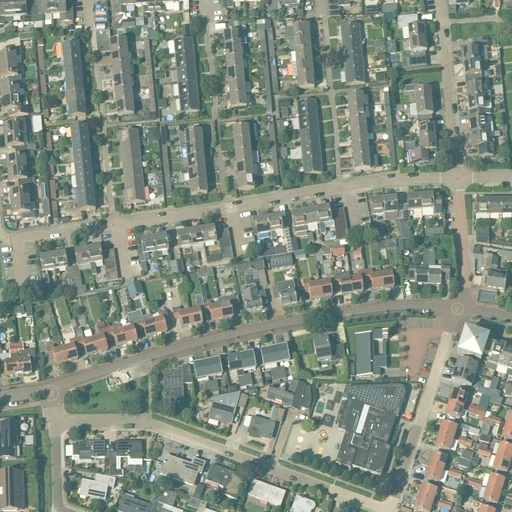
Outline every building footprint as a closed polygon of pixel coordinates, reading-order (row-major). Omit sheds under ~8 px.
[(26,0),(12,1),(13,19),(21,18),(22,25),(33,24),(32,3),(26,3),(26,0)] [(33,24),(44,24),(43,17),(52,17),(51,0),(39,0),(39,3),(32,3),(33,24)] [(65,0),(51,0),(52,17),(61,16),(61,23),(72,22),(71,1),(66,2),(65,0)] [(126,8),(135,8),(134,0),(114,0),(115,16),(127,15),(126,8)] [(134,0),(135,8),(143,7),(143,14),(155,14),(153,0),(134,0)] [(153,0),(155,14),(165,13),(164,6),(175,5),(174,4),(181,4),(181,0),(153,0)] [(4,19),(13,19),(12,1),(0,1),(0,26),(5,27),(4,19)] [(409,41),(426,40),(425,27),(418,28),(417,17),(398,19),(399,30),(408,29),(409,41)] [(309,27),(300,27),(300,22),(292,23),(293,28),(294,28),(295,40),(310,39),(309,27)] [(342,43),(361,41),(359,27),(341,29),(342,43)] [(156,40),(156,32),(148,33),(149,41),(156,40)] [(32,34),(19,36),(20,43),(33,41),(32,34)] [(224,35),(225,48),(241,46),(240,34),(224,35)] [(311,51),(310,39),(295,40),(296,53),(311,51)] [(176,57),(194,55),(192,40),(174,42),(176,57)] [(401,60),(425,58),(425,52),(427,52),(426,40),(409,41),(411,54),(401,54),(401,60)] [(112,55),(128,54),(127,41),(111,42),(112,55)] [(361,41),(342,43),(344,57),(362,56),(361,41)] [(462,52),(463,63),(480,62),(479,50),(488,49),(487,43),(472,44),(473,51),(462,52)] [(64,60),(80,58),(79,46),(56,49),(57,60),(64,59),(64,60)] [(241,46),(225,48),(227,60),(242,59),(241,46)] [(0,57),(0,67),(17,66),(16,56),(21,55),(20,49),(7,50),(8,56),(0,57)] [(312,63),(311,51),(296,53),(297,65),(312,63)] [(128,54),(112,55),(114,67),(129,66),(128,54)] [(194,55),(176,57),(177,71),(195,69),(194,55)] [(362,56),(344,57),(345,72),(364,70),(362,56)] [(80,58),(64,60),(65,72),(82,70),(80,58)] [(242,59),(227,60),(228,73),(243,71),(242,59)] [(465,77),(466,76),(467,82),(482,80),(480,67),(487,67),(486,61),(480,62),(463,63),(465,77)] [(312,63),(297,65),(291,66),(292,78),(299,77),(314,76),(312,63)] [(9,84),(22,82),(22,77),(18,77),(17,66),(0,67),(0,77),(0,79),(8,78),(9,84)] [(129,66),(114,67),(115,80),(130,78),(129,66)] [(195,69),(177,71),(179,86),(197,84),(195,69)] [(82,70),(65,72),(67,84),(83,82),(82,70)] [(364,70),(345,72),(347,86),(365,84),(364,70)] [(243,71),(228,73),(229,85),(245,83),(243,71)] [(155,73),(156,80),(163,79),(163,72),(155,73)] [(315,89),(314,76),(299,77),(300,91),(315,89)] [(130,78),(115,80),(116,92),(132,91),(130,78)] [(466,87),(467,99),(490,97),(490,92),(483,93),(482,80),(467,82),(467,87),(466,87)] [(1,91),(2,101),(21,99),(20,89),(23,89),(22,82),(9,84),(9,90),(1,91)] [(83,82),(67,84),(68,96),(84,94),(83,82)] [(245,83),(229,85),(230,97),(246,96),(245,83)] [(197,84),(179,86),(180,100),(198,98),(197,84)] [(415,92),(416,104),(432,102),(431,91),(420,92),(420,86),(404,87),(405,93),(415,92)] [(132,91),(116,92),(117,104),(133,103),(132,91)] [(84,94),(68,96),(69,107),(85,106),(84,94)] [(348,97),(349,109),(365,108),(363,95),(348,97)] [(246,96),(230,97),(232,110),(247,108),(246,96)] [(485,111),(484,103),(491,103),(490,97),(467,99),(468,112),(470,112),(470,118),(485,116),(490,116),(490,110),(485,111)] [(198,98),(180,100),(182,115),(200,113),(198,98)] [(28,110),(22,111),(21,99),(2,101),(3,112),(9,112),(10,118),(29,116),(28,110)] [(298,104),(299,119),(317,117),(316,102),(298,104)] [(416,104),(417,117),(418,122),(432,121),(432,115),(433,115),(432,102),(416,104)] [(133,103),(117,104),(118,117),(134,116),(133,103)] [(70,120),(87,118),(85,106),(69,107),(70,120)] [(349,109),(350,122),(366,120),(365,108),(349,109)] [(469,123),(471,135),(493,133),(492,128),(486,129),(485,116),(470,118),(471,123),(469,123)] [(319,131),(317,117),(299,119),(301,133),(319,131)] [(5,127),(6,138),(24,136),(23,125),(26,125),(26,119),(12,120),(13,126),(5,127)] [(367,133),(366,120),(350,122),(351,134),(367,133)] [(418,122),(419,140),(436,138),(435,126),(433,126),(432,121),(418,122)] [(286,134),(285,128),(283,128),(283,122),(277,123),(278,135),(286,134)] [(34,134),(42,134),(41,126),(34,126),(34,134)] [(73,142),(89,140),(88,128),(71,130),(73,142)] [(235,142),(250,141),(249,128),(233,129),(235,142)] [(301,133),(302,147),(320,146),(319,131),(301,133)] [(122,148),(140,146),(138,132),(120,134),(122,148)] [(186,134),(187,147),(203,146),(202,133),(186,134)] [(351,134),(352,146),(368,144),(367,133),(351,134)] [(488,147),(487,139),(493,139),(493,133),(471,135),(472,148),(478,148),(479,158),(493,157),(492,146),(488,147)] [(15,153),(28,152),(28,146),(25,146),(24,136),(6,138),(7,149),(14,148),(15,153)] [(421,152),(411,153),(412,164),(428,162),(427,152),(437,152),(436,138),(419,140),(421,152)] [(89,140),(73,142),(74,154),(90,152),(89,140)] [(250,141),(235,142),(236,155),(251,153),(250,141)] [(352,146),(354,158),(369,157),(368,144),(352,146)] [(140,146),(122,148),(123,162),(141,161),(140,146)] [(203,146),(187,147),(188,159),(204,158),(203,146)] [(302,147),(303,154),(303,162),(322,160),(320,146),(302,147)] [(8,161),(9,171),(27,169),(26,159),(29,159),(28,152),(15,153),(15,160),(8,161)] [(90,152),(74,154),(75,165),(91,164),(90,152)] [(251,153),(236,155),(237,167),(252,165),(251,153)] [(355,172),(371,170),(374,170),(374,165),(370,165),(369,157),(354,158),(355,172)] [(204,158),(188,159),(189,171),(205,170),(204,158)] [(323,174),(322,160),(303,162),(305,176),(323,174)] [(141,161),(123,162),(125,177),(143,175),(141,161)] [(91,164),(75,165),(77,177),(93,175),(91,164)] [(237,167),(238,178),(254,177),(252,165),(237,167)] [(18,187),(31,186),(31,180),(28,180),(27,169),(9,171),(10,182),(18,181),(18,187)] [(205,170),(189,171),(190,184),(206,182),(205,170)] [(93,175),(77,177),(78,189),(94,187),(93,175)] [(143,175),(125,177),(126,191),(144,189),(143,175)] [(254,177),(238,178),(238,181),(235,182),(236,187),(239,187),(239,192),(255,190),(254,177)] [(206,182),(190,184),(192,196),(208,195),(206,182)] [(11,194),(12,204),(31,203),(30,193),(32,192),(31,186),(18,187),(19,193),(11,194)] [(94,187),(78,189),(79,201),(95,199),(94,187)] [(144,189),(126,191),(128,206),(146,204),(144,189)] [(424,196),(420,196),(422,212),(434,211),(434,216),(442,215),(441,201),(433,201),(433,195),(430,195),(430,193),(424,194),(424,196)] [(422,219),(421,212),(422,212),(420,196),(418,197),(418,194),(411,195),(411,197),(407,197),(409,217),(414,217),(414,220),(422,219)] [(396,198),(384,200),(385,215),(398,214),(396,198)] [(95,199),(79,201),(80,213),(97,211),(95,199)] [(385,215),(384,200),(371,201),(373,217),(385,215)] [(502,217),(511,217),(511,201),(502,202),(502,217)] [(476,222),(489,223),(489,217),(489,202),(476,202),(476,217),(476,222)] [(502,202),(489,202),(489,217),(502,217),(502,202)] [(31,213),(31,203),(12,204),(13,216),(22,215),(23,220),(35,219),(35,213),(31,213)] [(329,208),(317,210),(320,225),(321,236),(325,235),(324,230),(335,228),(334,224),(334,223),(332,223),(329,208)] [(317,210),(304,212),(307,228),(319,226),(320,225),(317,210)] [(295,230),(307,228),(304,212),(292,215),(295,230)] [(281,217),(268,219),(271,234),(272,241),(277,241),(275,233),(282,232),(283,232),(281,220),(281,217)] [(256,221),(258,236),(271,234),(268,219),(256,221)] [(204,246),(217,243),(214,228),(202,230),(204,246)] [(202,230),(189,233),(192,248),(204,246),(202,230)] [(425,238),(433,238),(432,230),(424,230),(425,238)] [(287,254),(293,253),(290,240),(288,231),(283,232),(287,254)] [(192,248),(189,233),(177,235),(180,250),(192,248)] [(348,233),(336,235),(337,242),(349,239),(348,233)] [(476,245),(489,247),(489,241),(488,241),(488,237),(476,235),(476,245)] [(156,254),(169,252),(166,236),(153,239),(156,254)] [(231,242),(230,236),(218,238),(219,244),(231,242)] [(141,241),(144,255),(139,256),(141,264),(150,262),(149,255),(156,254),(153,239),(141,241)] [(290,240),(293,253),(298,252),(296,239),(290,240)] [(378,244),(379,251),(396,248),(395,241),(378,244)] [(231,242),(219,244),(220,250),(232,248),(231,242)] [(399,251),(407,250),(406,242),(398,243),(399,251)] [(331,254),(330,247),(325,248),(325,250),(321,251),(322,257),(331,256),(331,254)] [(332,248),(333,256),(344,255),(344,247),(332,248)] [(100,248),(87,250),(90,265),(89,266),(91,276),(96,275),(94,265),(103,263),(100,248)] [(233,254),(232,248),(220,250),(221,256),(233,254)] [(76,252),(76,256),(78,267),(89,266),(90,265),(87,250),(76,252)] [(55,272),(56,277),(59,277),(58,271),(68,269),(65,254),(62,254),(62,252),(56,253),(57,255),(53,256),(55,272)] [(360,252),(353,253),(354,261),(362,260),(360,252)] [(409,281),(416,282),(416,286),(428,287),(429,274),(429,254),(424,254),(423,267),(415,267),(415,268),(410,268),(409,281)] [(434,254),(429,254),(429,274),(428,287),(441,287),(441,283),(450,283),(450,269),(434,268),(434,254)] [(55,272),(53,256),(40,258),(43,273),(39,273),(42,290),(50,289),(47,273),(55,272)] [(292,266),(290,256),(270,260),(272,270),(292,266)] [(495,271),(495,269),(490,268),(492,257),(484,256),(482,270),(484,270),(480,291),(497,293),(497,291),(505,293),(507,279),(508,273),(495,271)] [(264,269),(262,259),(236,264),(238,274),(264,269)] [(116,262),(105,264),(106,270),(117,269),(116,262)] [(176,262),(170,263),(172,276),(178,275),(176,262)] [(390,275),(381,276),(383,290),(394,288),(392,278),(397,277),(396,268),(389,269),(390,275)] [(280,272),(282,282),(292,280),(290,270),(280,272)] [(383,290),(381,276),(373,277),(372,271),(365,272),(366,282),(371,281),(373,292),(383,290)] [(366,282),(365,272),(358,273),(359,279),(351,280),(353,294),(363,293),(362,283),(366,282)] [(353,294),(351,280),(342,281),(341,275),(334,276),(336,287),(341,286),(342,296),(353,294)] [(336,287),(334,276),(327,277),(328,283),(320,285),(322,299),(332,297),(331,287),(336,287)] [(81,280),(75,281),(77,296),(83,295),(83,294),(86,293),(85,287),(82,287),(81,280)] [(322,299),(320,285),(311,286),(311,280),(303,281),(305,291),(310,290),(311,300),(322,299)] [(70,297),(77,296),(75,281),(68,282),(70,297)] [(298,303),(295,292),(293,282),(278,286),(279,291),(273,292),(275,300),(280,299),(282,306),(298,303)] [(127,287),(130,299),(143,295),(140,283),(127,287)] [(256,292),(244,295),(247,313),(262,310),(261,303),(266,302),(264,293),(257,295),(256,292)] [(198,312),(190,313),(192,327),(203,325),(201,315),(206,314),(204,304),(203,304),(201,297),(195,298),(196,305),(198,312)] [(228,305),(220,307),(223,321),(233,319),(231,309),(236,308),(234,298),(227,299),(228,305)] [(210,302),(204,304),(206,314),(210,313),(212,323),(223,321),(220,307),(212,309),(210,302)] [(182,330),(192,327),(190,313),(181,315),(180,309),(173,310),(175,320),(180,319),(182,330)] [(143,319),(140,312),(134,314),(139,331),(143,329),(146,339),(157,336),(152,323),(145,325),(143,319)] [(161,320),(152,323),(157,336),(167,333),(164,323),(169,321),(166,312),(159,314),(161,320)] [(131,329),(123,332),(127,345),(137,342),(134,332),(139,331),(134,314),(127,316),(129,323),(131,329)] [(113,328),(106,330),(109,340),(113,339),(116,348),(127,345),(123,332),(115,334),(113,328)] [(102,339),(93,341),(97,354),(107,351),(104,342),(109,340),(106,330),(100,332),(102,339)] [(380,378),(380,371),(387,370),(387,359),(374,360),(373,342),(388,342),(387,336),(383,336),(383,332),(369,332),(369,336),(355,336),(357,378),(380,378)] [(483,355),(487,343),(489,340),(466,332),(458,355),(481,362),(484,355),(483,355)] [(83,337),(77,339),(80,349),(84,348),(87,358),(97,354),(93,341),(85,344),(83,337)] [(72,348),(64,350),(68,364),(77,361),(74,351),(80,349),(77,339),(70,342),(72,348)] [(345,361),(343,347),(329,350),(327,341),(314,344),(317,363),(331,360),(331,363),(345,361)] [(503,349),(487,343),(483,355),(484,355),(494,358),(492,365),(491,366),(497,368),(498,363),(503,349)] [(8,345),(10,356),(17,355),(16,345),(8,345)] [(57,367),(68,364),(64,350),(55,353),(53,347),(47,349),(50,358),(54,357),(57,367)] [(277,365),(289,362),(287,348),(274,350),(277,365)] [(508,371),(510,366),(511,358),(511,351),(503,349),(498,363),(497,368),(508,371)] [(277,365),(274,350),(261,353),(264,367),(277,365)] [(24,355),(17,355),(19,376),(32,375),(30,362),(35,361),(34,351),(24,352),(24,355)] [(243,372),(256,369),(253,354),(240,357),(243,372)] [(10,362),(5,362),(6,377),(19,376),(17,355),(10,356),(10,362)] [(243,372),(240,357),(227,360),(230,374),(243,372)] [(455,372),(475,378),(478,367),(459,361),(455,372)] [(209,379),(222,376),(219,362),(206,364),(209,379)] [(209,379),(206,364),(193,367),(196,381),(209,379)] [(495,373),(497,368),(491,366),(492,365),(487,364),(485,370),(495,373)] [(183,385),(189,385),(194,385),(191,369),(183,369),(183,371),(176,371),(176,374),(164,374),(165,404),(184,404),(183,385)] [(277,370),(271,371),(273,382),(280,380),(277,370)] [(472,388),(475,378),(455,372),(452,382),(472,388)] [(250,375),(244,376),(246,387),(252,386),(250,375)] [(244,376),(237,378),(239,389),(246,387),(244,376)] [(217,382),(210,383),(212,394),(219,393),(217,382)] [(210,383),(204,385),(206,395),(212,394),(210,383)] [(291,383),(289,390),(268,385),(263,403),(284,409),(298,413),(305,387),(291,383)] [(350,470),(351,468),(355,469),(373,475),(377,476),(381,477),(384,468),(390,449),(386,447),(388,443),(391,433),(393,427),(396,418),(397,418),(398,419),(405,396),(405,392),(403,389),(400,387),(399,387),(379,388),(346,389),(342,400),(347,402),(349,402),(340,431),(338,430),(338,431),(346,433),(335,465),(336,465),(350,470)] [(487,397),(489,391),(479,388),(477,394),(487,397)] [(498,400),(499,399),(498,399),(500,392),(496,391),(489,389),(489,391),(487,397),(490,398),(498,400)] [(453,392),(449,404),(463,409),(467,397),(453,392)] [(238,407),(243,409),(248,398),(242,396),(238,407)] [(502,400),(499,399),(498,400),(490,398),(489,403),(500,407),(502,400)] [(232,421),(234,412),(236,404),(227,402),(225,409),(213,406),(209,420),(226,425),(227,420),(232,421)] [(459,421),(463,409),(449,404),(445,417),(459,421)] [(476,416),(477,413),(476,412),(477,409),(469,406),(467,414),(476,416)] [(274,409),(271,421),(275,422),(281,424),(284,412),(274,409)] [(476,416),(484,419),(486,412),(479,410),(479,409),(477,409),(476,412),(477,413),(476,416)] [(488,417),(487,421),(486,423),(494,426),(494,423),(494,422),(495,419),(488,417)] [(274,426),(270,425),(253,420),(249,435),(265,439),(267,433),(271,435),(274,426)] [(0,437),(0,458),(14,459),(14,437),(18,437),(18,429),(18,423),(4,423),(4,437),(0,437)] [(443,424),(439,436),(453,441),(457,429),(443,424)] [(499,427),(497,431),(504,434),(502,439),(511,441),(511,428),(506,427),(500,425),(499,427)] [(469,429),(468,434),(478,437),(480,432),(469,429)] [(477,441),(479,442),(488,445),(490,438),(488,438),(480,435),(479,435),(477,441)] [(449,453),(453,441),(439,436),(435,449),(449,453)] [(459,439),(458,442),(457,444),(465,447),(466,444),(465,444),(466,441),(459,439)] [(115,453),(110,454),(110,478),(122,478),(122,471),(115,471),(115,459),(129,459),(129,462),(142,462),(141,443),(115,444),(115,453)] [(110,478),(110,454),(104,454),(104,444),(79,444),(79,447),(73,447),(73,462),(79,462),(79,463),(91,462),(91,459),(104,459),(104,478),(110,478)] [(511,450),(500,446),(496,458),(510,463),(511,457),(511,450)] [(462,451),(459,460),(470,463),(472,454),(462,451)] [(432,456),(429,468),(443,473),(447,461),(432,456)] [(205,465),(202,463),(193,460),(191,466),(166,457),(160,475),(193,487),(198,474),(201,475),(205,465)] [(507,474),(510,463),(496,458),(493,470),(507,474)] [(459,460),(458,467),(468,470),(470,463),(459,460)] [(237,501),(245,480),(235,477),(235,475),(212,467),(206,483),(224,490),(222,496),(237,501)] [(439,485),(443,473),(429,468),(425,480),(439,485)] [(454,476),(455,472),(449,470),(447,476),(455,478),(455,477),(454,476)] [(0,510),(24,510),(23,474),(0,474),(0,510)] [(113,490),(115,481),(96,477),(94,484),(82,482),(79,498),(105,503),(107,488),(113,490)] [(490,478),(487,490),(501,494),(505,482),(490,478)] [(474,488),(475,485),(474,485),(476,481),(469,479),(467,486),(474,488)] [(480,490),(481,488),(482,484),(476,481),(474,485),(475,485),(474,488),(480,490)] [(280,508),(285,494),(253,482),(248,496),(280,508)] [(204,488),(197,486),(193,499),(199,501),(204,488)] [(422,488),(419,500),(433,504),(436,493),(422,488)] [(497,506),(501,494),(487,490),(483,502),(497,506)] [(151,507),(133,501),(134,498),(124,495),(123,497),(117,511),(154,511),(158,504),(152,501),(151,507)] [(296,498),(291,511),(310,511),(311,511),(313,511),(314,509),(314,507),(314,505),(312,504),(296,498)] [(416,511),(430,511),(433,504),(419,500),(415,511),(416,511)] [(209,511),(205,510),(207,504),(200,502),(196,511),(209,511)] [(444,510),(445,508),(444,508),(445,504),(439,502),(437,507),(444,510)]
